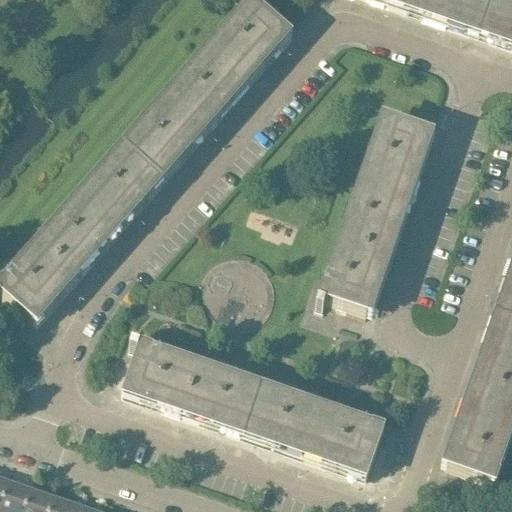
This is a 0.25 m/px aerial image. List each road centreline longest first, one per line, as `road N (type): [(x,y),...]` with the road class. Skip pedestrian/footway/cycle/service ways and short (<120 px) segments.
road 1 (residential): [(47,404),(84,320),(341,33),(476,77)]
road 2 (residential): [(476,77),(390,331),(460,355)]
road 3 (residential): [(47,404),(372,511)]
road 4 (residential): [(192,511),(27,455)]
road 5 (residential): [(396,511),(460,355)]
road 6 (residential): [(460,355),(511,202)]
